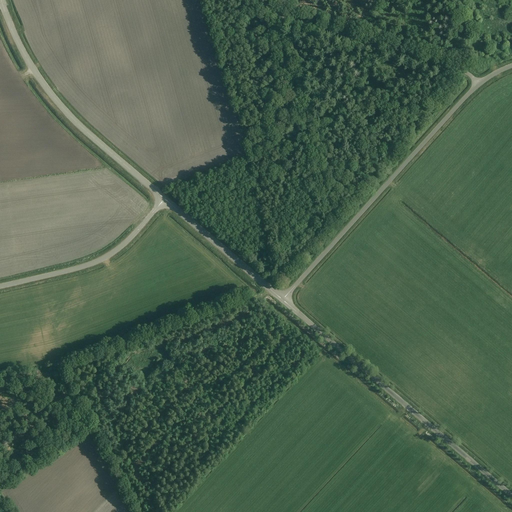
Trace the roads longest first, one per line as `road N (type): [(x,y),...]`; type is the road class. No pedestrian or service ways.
road 1 (tertiary): [(511,496),(282,299)]
road 2 (unclassified): [(480,83),(282,299)]
road 3 (tertiary): [(164,199),(65,111),(27,59),(2,0)]
road 4 (unclassified): [(480,83),(467,72),(291,20),(261,0)]
road 5 (unclassified): [(0,286),(109,254),(164,199)]
road 6 (tertiary): [(282,299),(164,199)]
